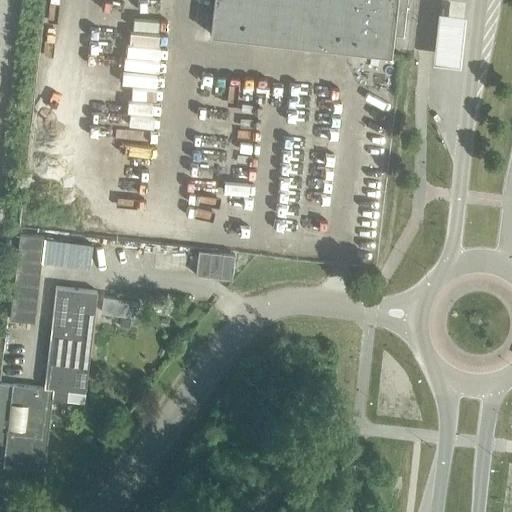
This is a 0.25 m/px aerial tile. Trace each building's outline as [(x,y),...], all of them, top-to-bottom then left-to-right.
[(391,33),(401,34),(405,0),(212,0),(209,33),(388,53),(391,33)] [(464,17),(437,13),(430,64),(458,67),(464,17)] [(18,234),(8,318),(33,321),(42,237),(18,234)] [(197,250),(195,274),(231,278),(233,254),(197,250)] [(5,445),(2,465),(43,470),(51,399),(65,400),(83,402),(85,391),(96,291),(55,286),(43,388),(12,384),(7,430),(5,429),(4,433),(6,433),(5,445)] [(0,383),(0,444),(5,445),(6,433),(4,433),(5,429),(7,430),(12,384),(0,383)]
